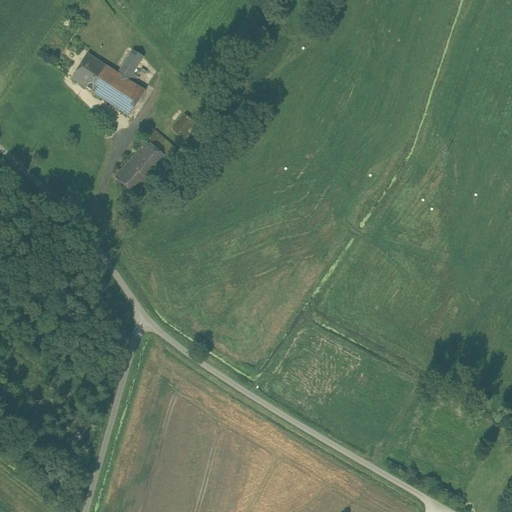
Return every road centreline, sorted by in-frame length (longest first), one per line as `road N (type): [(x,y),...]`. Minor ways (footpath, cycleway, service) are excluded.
road 1 (unclassified): [(456,511),(289,418),(145,320)]
road 2 (unclassified): [(145,320),(80,221),(0,145)]
road 3 (unclassified): [(145,320),(85,511)]
